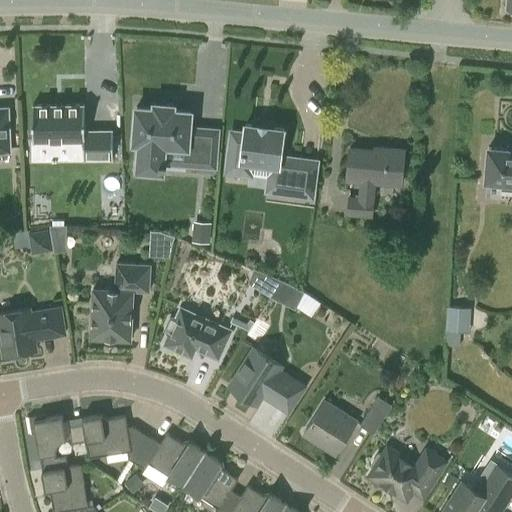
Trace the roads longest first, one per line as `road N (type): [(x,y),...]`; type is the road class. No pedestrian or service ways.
road 1 (tertiary): [(0,4),(100,2),(511,38)]
road 2 (residential): [(354,511),(167,393),(107,378),(0,394)]
